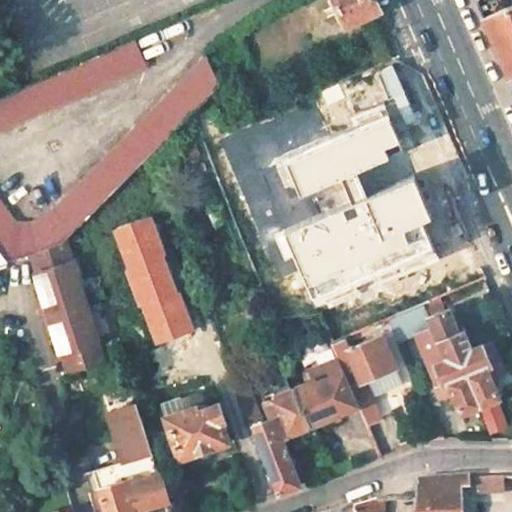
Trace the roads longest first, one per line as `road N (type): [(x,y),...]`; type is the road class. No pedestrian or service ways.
road 1 (unknown): [(90,511),(17,288)]
road 2 (secondary): [(420,0),(511,214)]
road 3 (residential): [(511,459),(447,460),(289,511)]
